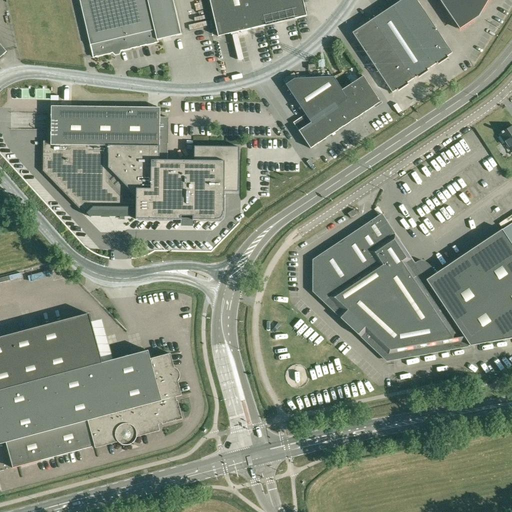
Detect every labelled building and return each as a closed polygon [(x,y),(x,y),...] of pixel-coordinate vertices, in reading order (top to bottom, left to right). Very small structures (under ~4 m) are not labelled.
[(79,0),(93,58),(158,43),(157,40),(181,34),(172,0),(79,0)] [(209,0),(218,36),(306,16),(302,0),(209,0)] [(401,0),(395,4),(435,64),(452,53),(416,0),(401,0)] [(488,0),(439,0),(459,30),(479,16),(488,0)] [(435,64),(395,4),(372,20),(394,53),(412,80),(435,64)] [(394,53),(372,20),(352,33),(374,66),(394,53)] [(394,53),(374,66),(392,93),(412,80),(394,53)] [(333,77),(294,79),(285,85),(305,114),(293,123),(310,149),(380,102),(363,76),(342,90),(333,77)] [(43,141),(43,171),(86,215),(87,214),(89,217),(94,212),(133,213),(133,217),(135,217),(135,219),(181,220),(181,216),(181,212),(192,212),(192,216),(192,220),(215,220),(217,220),(219,219),(221,218),(222,216),(222,214),(223,212),(224,192),(238,192),(239,147),(194,147),(194,161),(159,160),(160,144),(168,144),(168,117),(160,117),(160,108),(51,106),(50,141),(43,141)] [(511,126),(503,132),(503,131),(501,132),(501,133),(500,134),(511,151),(511,126)] [(350,218),(356,214),(353,210),(347,214),(350,218)] [(310,260),(310,293),(335,316),(338,314),(347,323),(345,325),(349,328),(351,327),(360,335),(357,338),(382,361),(459,348),(511,337),(511,222),(501,230),(499,231),(432,276),(432,275),(427,268),(425,266),(418,262),(416,262),(414,263),(413,264),(412,264),(379,214),(310,260)] [(9,284),(17,282),(16,276),(0,281),(0,291),(10,289),(9,284)] [(0,310),(0,332),(17,328),(11,307),(0,310)] [(0,337),(0,444),(6,443),(12,468),(94,446),(95,448),(118,442),(121,444),(125,445),(129,445),(132,444),(135,441),(136,437),(159,431),(158,425),(161,424),(162,425),(182,419),(177,401),(176,401),(175,397),(181,395),(170,354),(150,359),(148,351),(102,363),(88,314),(0,337)] [(104,317),(94,320),(100,345),(111,342),(104,317)]
